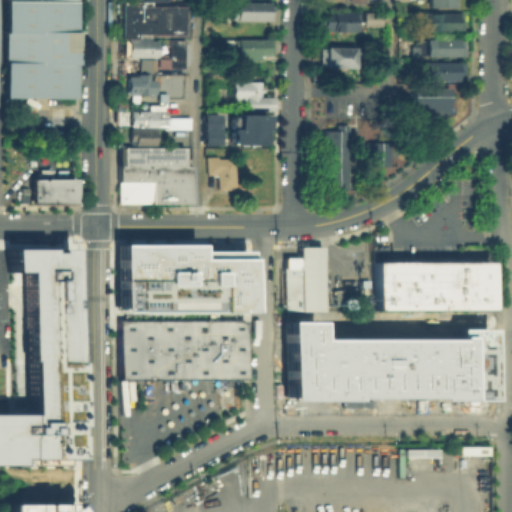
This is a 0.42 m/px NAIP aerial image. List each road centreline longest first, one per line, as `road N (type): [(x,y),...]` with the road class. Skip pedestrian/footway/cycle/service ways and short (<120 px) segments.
road 1 (residential): [(507,424),(495,122)]
road 2 (tertiary): [(382,205),(304,226),(96,227)]
road 3 (tertiary): [(93,511),(96,227)]
road 4 (residential): [(507,424),(263,425)]
road 5 (tertiary): [(96,227),(97,0)]
road 6 (residential): [(293,226),(293,0)]
road 7 (residential): [(263,425),(263,227)]
road 8 (residential): [(263,425),(138,488),(108,511)]
road 9 (tertiary): [(511,118),(474,134),(382,205)]
road 10 (residential): [(495,122),(492,0)]
